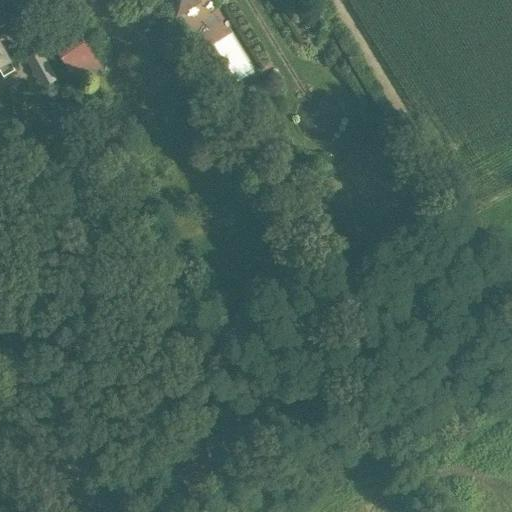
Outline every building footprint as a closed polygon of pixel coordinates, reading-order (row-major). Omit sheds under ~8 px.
[(157,0),(149,0),(130,13),(142,32),(168,16),(157,0)] [(165,0),(175,16),(200,1),(198,0),(165,0)] [(78,30),(52,46),(76,84),(102,67),(78,30)] [(236,81),(255,70),(232,31),(214,42),(236,81)] [(0,71),(3,76),(14,70),(0,44),(0,71)] [(24,58),(41,88),(57,79),(40,49),(24,58)] [(364,130),(350,139),(356,150),(370,141),(364,130)] [(206,453),(177,472),(196,503),(225,484),(206,453)]
